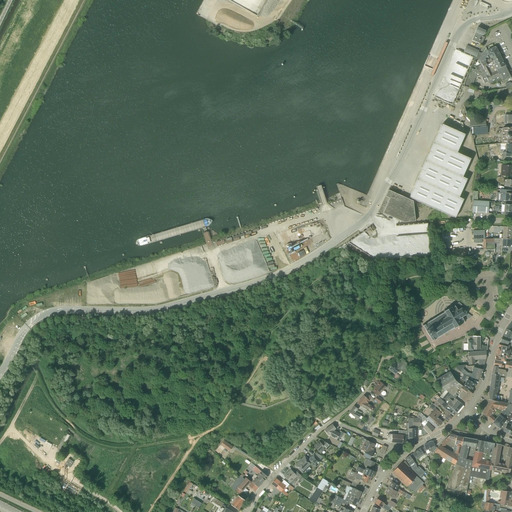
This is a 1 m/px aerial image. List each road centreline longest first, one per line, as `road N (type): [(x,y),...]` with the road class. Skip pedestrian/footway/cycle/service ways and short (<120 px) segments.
road 1 (unclassified): [(0,372),(27,324),(50,310),(166,308),(290,268),(360,223),(388,181),(455,30),(511,8)]
road 2 (track): [(120,511),(10,427),(23,403)]
road 3 (residential): [(245,511),(298,447),(333,420)]
